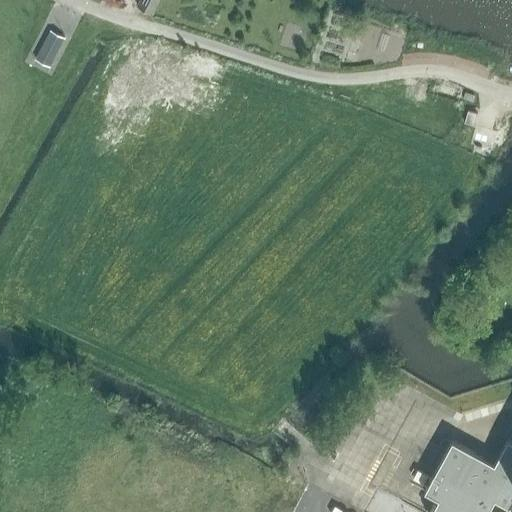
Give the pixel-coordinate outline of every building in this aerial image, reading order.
[(157,0),(138,0),(136,7),(151,14),(157,0)] [(50,67),(64,38),(50,31),(35,59),(50,67)] [(477,114),(467,111),(464,123),(474,125),(477,114)] [(511,511),(511,441),(506,439),(493,463),(451,440),(423,491),(437,499),(429,511),(486,511),(495,496),(509,504),(504,511),(511,511)] [(412,478),(423,484),(428,476),(417,470),(412,478)]
